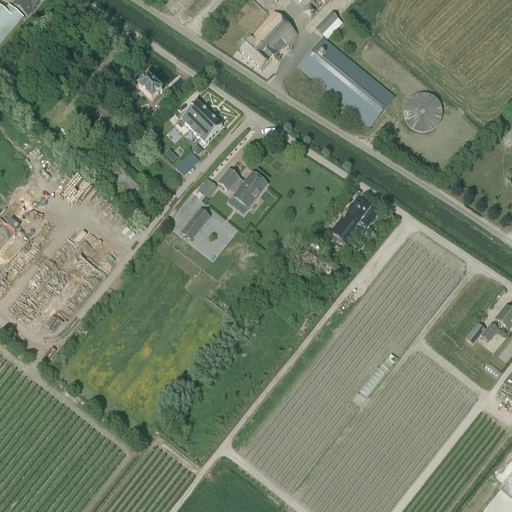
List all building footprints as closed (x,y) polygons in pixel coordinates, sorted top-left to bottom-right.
[(32,11),(33,12),(43,0),(18,0),(14,6),(27,17),(32,11)] [(325,6),(330,0),(313,0),(302,12),(311,21),(324,6),(325,6)] [(0,46),(23,18),(8,6),(4,12),(0,8),(0,46)] [(331,13),(315,30),(327,42),(343,25),(331,13)] [(274,14),(240,52),(261,71),(268,63),(268,64),(276,56),(275,55),(296,35),(274,14)] [(370,129),(395,99),(323,41),(299,70),(370,129)] [(159,96),(161,94),(162,93),(148,80),(138,89),(152,102),(159,96)] [(423,95),(422,95),(420,95),(419,95),(417,96),(415,97),(412,98),(410,99),(409,100),(407,102),(407,103),(406,104),(405,105),(405,107),(404,108),(404,109),(403,110),(403,112),(403,113),(403,114),(403,116),(403,117),(403,118),(403,119),(404,120),(404,121),(405,123),(405,124),(407,126),(408,128),(409,129),(410,129),(412,131),(413,132),(414,132),(415,133),(416,133),(419,134),(420,134),(422,134),(423,134),(424,134),(427,134),(428,133),(430,133),(431,132),(432,132),(433,131),(434,130),(435,129),(436,129),(438,127),(439,125),(439,124),(440,122),(441,121),(441,120),(441,119),(442,118),(442,117),(442,116),(442,114),(442,113),(442,112),(442,110),(441,109),(441,108),(440,107),(440,105),(439,104),(438,103),(437,102),(436,101),(435,100),(434,99),(433,98),(431,97),(429,96),(428,96),(426,95),(423,95)] [(126,156),(139,143),(97,100),(84,113),(126,156)] [(206,145),(223,128),(198,104),(179,124),(183,128),(186,125),(206,145)] [(168,136),(176,142),(183,133),(175,127),(168,136)] [(195,146),(190,150),(195,155),(200,151),(195,146)] [(169,151),(165,156),(173,164),(177,159),(169,151)] [(176,169),(185,178),(200,162),(191,153),(176,169)] [(147,187),(121,161),(109,173),(135,199),(147,187)] [(235,199),(249,210),(268,186),(253,174),(245,186),(238,181),(240,179),(230,172),(220,185),(229,192),(234,186),(240,191),(235,199)] [(197,192),(208,201),(217,189),(207,181),(197,192)] [(361,223),(368,229),(378,215),(358,199),(331,234),(346,246),(353,238),(355,239),(357,237),(355,236),(360,230),(357,228),(361,223)] [(202,212),(184,235),(193,243),(211,219),(202,212)] [(11,220),(7,225),(16,231),(19,226),(11,220)] [(0,250),(0,267),(6,272),(32,240),(17,229),(0,250)] [(293,268),(305,279),(319,263),(307,252),(293,268)] [(64,289),(70,273),(63,270),(62,272),(56,280),(60,269),(55,266),(57,260),(54,257),(42,273),(46,276),(40,284),(34,281),(32,283),(36,285),(42,290),(43,289),(51,278),(51,280),(55,281),(54,285),(55,286),(64,289)] [(331,266),(328,263),(325,261),(319,267),(330,277),(325,283),(333,290),(346,276),(332,264),(331,266)] [(488,344),(501,328),(502,327),(509,332),(511,327),(511,312),(506,308),(495,321),(496,322),(492,326),(482,339),(488,344)] [(52,317),(46,328),(55,333),(61,323),(52,317)] [(473,346),(485,331),(478,325),(466,341),(473,346)] [(385,376),(397,361),(390,356),(379,371),(385,376)] [(489,365),(486,371),(499,379),(503,372),(489,365)] [(376,369),(358,393),(366,400),(385,376),(376,369)] [(511,409),(511,375),(503,386),(511,392),(511,404),(510,407),(511,409)]
